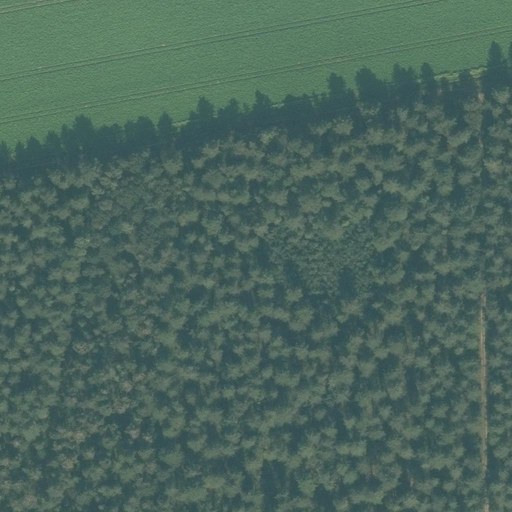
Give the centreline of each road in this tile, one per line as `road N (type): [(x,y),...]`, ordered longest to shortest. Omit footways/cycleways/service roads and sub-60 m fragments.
road 1 (track): [(486,511),(480,88)]
road 2 (track): [(511,83),(105,154)]
